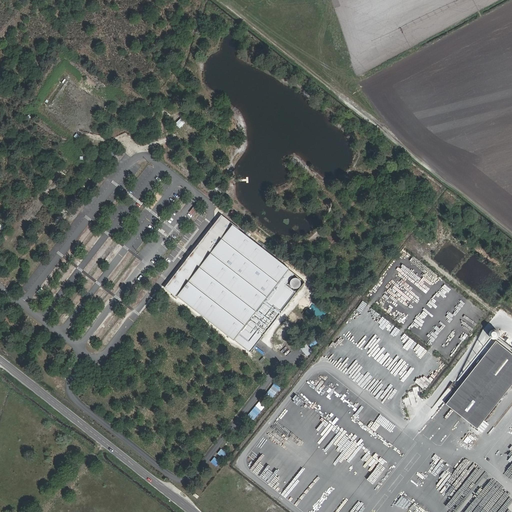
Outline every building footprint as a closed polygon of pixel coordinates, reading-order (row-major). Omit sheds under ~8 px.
[(170,285),(254,351),(310,280),(226,215),(170,285)] [(286,320),(283,324),(288,329),(292,324),(286,320)] [(277,332),(283,335),(285,331),(280,327),(277,332)] [(301,347),(308,356),(313,352),(307,342),(301,347)] [(447,406),(475,428),(511,381),(511,355),(496,343),(447,406)] [(511,381),(475,428),(478,431),(511,387),(511,381)] [(275,382),(266,394),(272,399),(281,387),(275,382)] [(260,400),(248,415),(254,419),(266,405),(260,400)] [(218,453),(224,457),(227,452),(221,448),(218,453)]
